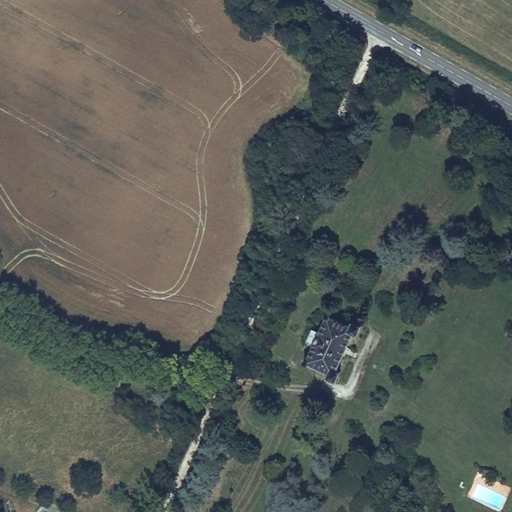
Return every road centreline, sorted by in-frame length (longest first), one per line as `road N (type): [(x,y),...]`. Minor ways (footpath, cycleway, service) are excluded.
road 1 (unclassified): [(378,29),(235,401),(180,511)]
road 2 (track): [(0,285),(37,326),(166,386),(235,401)]
road 3 (primary): [(378,29),(511,105)]
